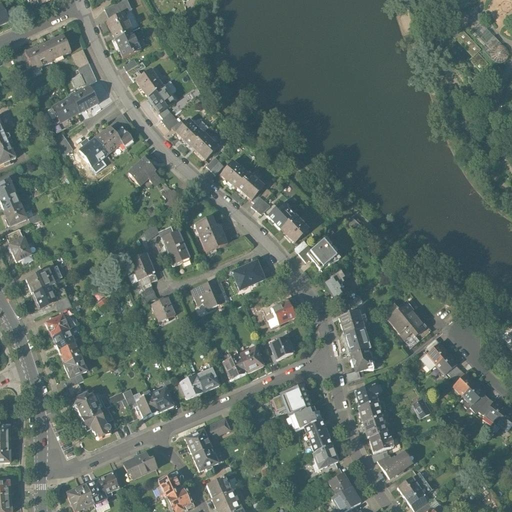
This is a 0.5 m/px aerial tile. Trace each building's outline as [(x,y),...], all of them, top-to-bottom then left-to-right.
[(3,0),(0,0),(0,27),(13,21),(3,0)] [(441,22),(480,7),(477,0),(441,0),(430,5),(437,24),(441,22)] [(103,14),(107,21),(121,14),(129,10),(125,3),(103,14)] [(463,37),(488,21),(479,11),(454,27),(463,37)] [(107,21),(102,24),(112,43),(131,33),(121,14),(107,21)] [(498,61),(511,50),(487,23),(475,35),(498,61)] [(131,33),(112,43),(122,61),(140,52),(131,33)] [(63,34),(43,43),(51,62),(71,53),(63,34)] [(43,43),(23,53),(28,64),(31,71),(51,62),(43,43)] [(83,51),(71,56),(78,73),(69,79),(75,93),(89,85),(97,81),(83,51)] [(9,72),(28,64),(23,53),(4,60),(9,72)] [(130,64),(120,71),(131,86),(133,85),(146,75),(139,67),(135,70),(130,64)] [(146,75),(133,85),(144,100),(160,88),(163,85),(152,70),(146,75)] [(70,96),(79,116),(98,105),(89,85),(75,93),(70,96)] [(160,88),(144,100),(157,117),(165,111),(173,105),(160,88)] [(70,96),(45,110),(56,132),(70,124),(69,121),(79,116),(70,96)] [(165,111),(157,117),(161,122),(169,116),(165,111)] [(122,116),(108,126),(115,135),(130,124),(122,116)] [(161,122),(158,125),(166,135),(176,127),(169,116),(161,122)] [(478,121),(473,123),(476,129),(481,127),(478,121)] [(186,122),(172,138),(188,152),(189,152),(202,136),(186,122)] [(107,154),(121,144),(115,135),(108,126),(95,137),(107,154)] [(0,148),(10,144),(4,128),(0,130),(0,148)] [(50,141),(59,158),(71,150),(62,133),(50,141)] [(202,136),(189,152),(204,165),(218,149),(203,135),(202,136)] [(135,142),(131,136),(123,142),(127,147),(135,142)] [(78,152),(91,167),(107,154),(95,137),(78,152)] [(487,138),(482,140),(485,146),(490,143),(487,138)] [(0,165),(17,159),(10,144),(0,148),(0,165)] [(217,154),(202,172),(213,181),(215,178),(228,163),(217,154)] [(143,160),(125,175),(138,190),(155,174),(143,160)] [(228,163),(215,178),(233,192),(245,176),(228,163)] [(0,199),(16,191),(10,175),(0,180),(0,199)] [(245,176),(233,192),(249,205),(262,190),(245,176)] [(195,196),(181,184),(173,193),(187,205),(195,196)] [(0,206),(2,212),(21,203),(16,191),(0,199),(0,206)] [(251,207),(248,211),(259,220),(269,209),(258,200),(251,207)] [(27,219),(21,203),(2,212),(8,227),(27,219)] [(281,204),(264,221),(277,234),(294,217),(281,204)] [(212,217),(194,226),(204,255),(228,243),(221,230),(218,231),(212,217)] [(294,217),(277,234),(291,247),(308,230),(294,217)] [(18,230),(4,238),(15,264),(19,262),(22,268),(35,262),(23,236),(21,236),(18,230)] [(178,232),(160,240),(171,268),(188,260),(178,232)] [(323,241),(310,254),(305,257),(310,262),(307,264),(318,276),(338,258),(323,241)] [(305,257),(310,254),(301,244),(291,253),(303,267),(307,264),(310,262),(305,257)] [(146,252),(129,262),(134,273),(127,277),(130,286),(156,273),(146,252)] [(254,263),(231,274),(238,293),(263,282),(254,263)] [(49,271),(39,276),(45,290),(50,288),(55,286),(49,271)] [(31,296),(45,290),(39,276),(25,282),(31,296)] [(325,289),(331,301),(347,293),(340,280),(325,289)] [(212,281),(189,290),(195,307),(203,305),(204,311),(223,305),(212,281)] [(57,304),(50,288),(45,290),(31,296),(38,312),(57,304)] [(354,292),(344,297),(351,309),(360,304),(354,292)] [(167,296),(150,306),(158,324),(176,315),(167,296)] [(300,321),(292,303),(281,308),(273,312),(281,329),(300,321)] [(403,307),(398,311),(393,304),(379,317),(398,339),(406,331),(415,342),(425,332),(403,307)] [(50,340),(54,338),(70,329),(78,324),(71,308),(44,323),(50,340)] [(335,319),(341,336),(361,329),(368,326),(362,309),(335,319)] [(60,351),(77,343),(70,329),(54,338),(60,351)] [(361,329),(341,336),(349,356),(368,349),(361,329)] [(287,333),(268,343),(276,362),(296,352),(287,333)] [(435,363),(448,352),(439,342),(426,354),(435,363)] [(82,356),(77,343),(60,351),(65,365),(82,356)] [(240,353),(247,374),(265,366),(256,345),(240,353)] [(368,349),(349,356),(353,372),(372,372),(372,362),(368,349)] [(448,352),(435,363),(444,374),(457,363),(448,352)] [(223,361),(230,382),(247,374),(240,353),(223,361)] [(70,380),(82,374),(91,370),(85,355),(82,356),(65,365),(64,366),(70,380)] [(204,394),(222,387),(214,369),(196,376),(204,394)] [(82,374),(70,380),(67,388),(71,396),(82,390),(79,382),(84,380),(82,374)] [(463,396),(473,384),(461,374),(451,386),(463,396)] [(187,402),(204,394),(196,376),(178,384),(187,402)] [(354,390),(359,405),(380,399),(375,383),(354,390)] [(473,384),(463,396),(475,406),(485,395),(473,384)] [(306,386),(281,396),(289,417),(296,414),(314,408),(306,386)] [(151,394),(160,414),(175,406),(166,387),(151,394)] [(71,396),(79,416),(100,407),(93,392),(85,396),(82,390),(71,396)] [(144,422),(160,414),(151,394),(136,401),(144,422)] [(421,419),(433,413),(425,397),(413,404),(421,419)] [(359,405),(363,421),(384,415),(380,399),(359,405)] [(8,401),(0,401),(0,410),(9,409),(8,401)] [(498,423),(507,411),(496,403),(487,414),(498,423)] [(100,407),(79,416),(85,431),(90,429),(98,440),(113,433),(100,407)] [(265,417),(261,407),(244,413),(248,423),(265,417)] [(296,414),(303,432),(324,423),(321,415),(317,416),(316,413),(314,408),(296,414)] [(511,415),(507,411),(498,423),(509,431),(511,427),(511,415)] [(363,421),(368,436),(389,430),(384,415),(363,421)] [(226,419),(207,428),(212,440),(231,432),(226,419)] [(11,423),(0,423),(0,443),(11,443),(11,423)] [(324,423),(303,432),(313,452),(333,443),(324,423)] [(184,438),(191,456),(215,445),(212,440),(207,428),(184,438)] [(368,436),(372,452),(389,447),(393,446),(389,430),(368,436)] [(11,443),(0,443),(0,463),(12,463),(11,443)] [(333,443),(313,452),(310,453),(318,470),(340,461),(333,443)] [(223,463),(215,445),(191,456),(199,473),(223,463)] [(389,447),(372,452),(375,461),(378,460),(381,466),(395,456),(389,447)] [(395,456),(381,466),(391,479),(416,462),(406,448),(395,456)] [(150,454),(125,465),(131,481),(157,470),(150,454)] [(115,471),(99,478),(106,494),(122,488),(115,471)] [(327,481),(335,495),(351,485),(343,472),(327,481)] [(175,473),(159,480),(167,498),(183,491),(175,473)] [(405,496),(425,482),(420,474),(399,488),(405,496)] [(227,476),(206,485),(213,500),(233,490),(227,476)] [(99,478),(84,484),(91,500),(106,494),(99,478)] [(11,479),(0,479),(0,496),(0,497),(12,496),(11,479)] [(431,490),(425,482),(405,496),(410,504),(422,496),(431,490)] [(84,484),(67,491),(75,511),(93,505),(91,500),(84,484)] [(351,485),(335,495),(333,496),(342,511),(345,511),(352,508),(362,502),(351,485)] [(186,490),(183,491),(167,498),(172,511),(180,511),(186,510),(185,507),(192,504),(186,490)] [(233,490),(213,500),(212,500),(217,511),(236,511),(242,509),(233,490)] [(0,497),(0,496),(0,511),(13,511),(12,496),(0,497)] [(410,504),(415,511),(427,511),(432,509),(422,496),(410,504)] [(368,511),(362,502),(352,508),(354,511),(368,511)]
